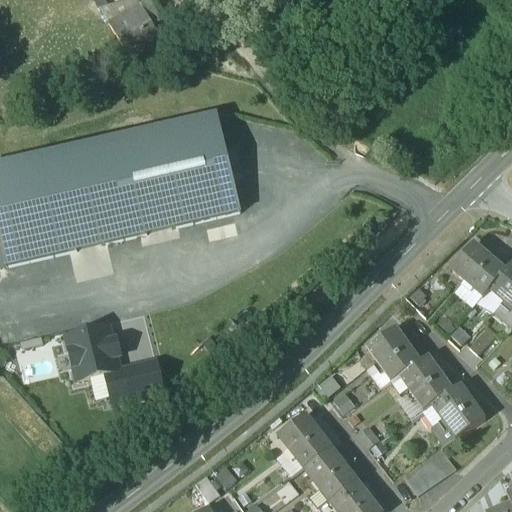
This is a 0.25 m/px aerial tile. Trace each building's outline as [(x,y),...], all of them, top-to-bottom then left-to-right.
[(161,27),(149,6),(141,11),(153,32),(161,27)] [(153,32),(141,11),(109,30),(130,66),(140,60),(146,69),(156,62),(151,54),(162,47),(153,32)] [(219,120),(0,172),(0,251),(6,275),(242,219),(219,120)] [(505,276),(473,249),(450,274),(483,302),(489,295),(505,276)] [(505,276),(489,295),(511,314),(511,270),(505,276)] [(419,368),(394,333),(366,352),(390,387),(399,381),(419,368)] [(109,335),(68,346),(79,389),(106,382),(114,414),(140,407),(132,377),(121,380),(117,365),(120,364),(116,348),(113,349),(109,335)] [(419,368),(399,381),(423,415),(431,410),(450,396),(427,362),(419,368)] [(157,371),(132,377),(140,407),(140,408),(165,402),(157,371)] [(483,426),(459,391),(450,396),(431,410),(456,446),(483,426)] [(331,454),(306,420),(279,441),(304,474),(331,454)] [(356,488),(331,454),(304,474),(314,488),(329,508),(356,488)] [(454,474),(440,455),(432,461),(445,480),(454,474)] [(445,480),(432,461),(422,467),(435,487),(445,480)] [(435,487),(422,467),(413,474),(426,493),(435,487)] [(413,474),(403,481),(416,500),(426,493),(413,474)] [(220,500),(206,482),(196,489),(209,508),(220,500)] [(329,508),(314,488),(309,492),(316,502),(310,506),(314,511),(324,511),(329,508)] [(374,511),(356,488),(329,508),(331,511),(374,511)]
